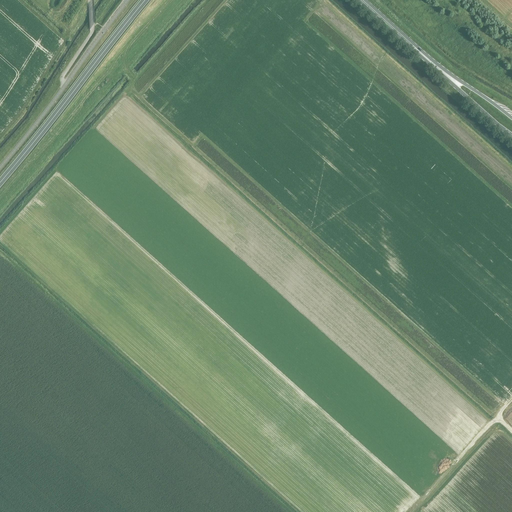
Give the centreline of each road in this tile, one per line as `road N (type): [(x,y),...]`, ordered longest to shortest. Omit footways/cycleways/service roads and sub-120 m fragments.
road 1 (track): [(511,170),(323,0)]
road 2 (track): [(511,431),(498,419),(489,424),(410,511)]
